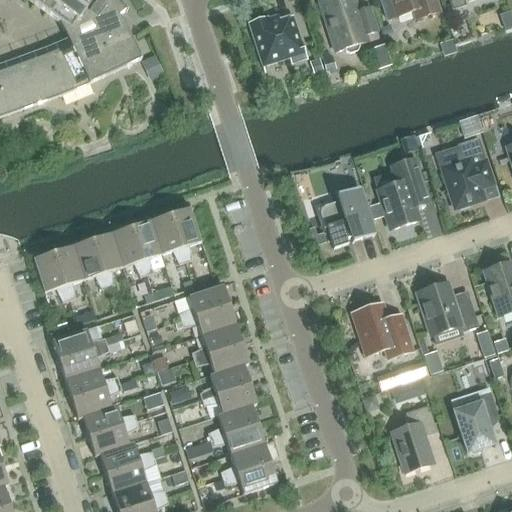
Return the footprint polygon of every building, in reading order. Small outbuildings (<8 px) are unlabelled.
[(99,0),(98,2),(96,0),(23,0),(59,26),(63,34),(71,30),(79,46),(71,50),(57,56),(56,54),(47,58),(0,74),(0,120),(61,99),(89,87),(140,63),(122,24),(121,24),(117,19),(124,14),(125,15),(126,14),(124,11),(124,10),(122,8),(121,6),(119,4),(117,2),(115,1),(113,0),(99,0)] [(357,14),(352,0),(329,0),(318,4),(335,55),(344,52),(345,54),(349,56),(356,54),(358,49),(358,48),(367,44),(365,38),(376,34),(368,10),(357,14)] [(383,0),(376,2),(383,24),(419,12),(422,20),(440,14),(435,0),(383,0)] [(447,0),(452,12),(465,8),(462,0),(447,0)] [(279,23),(277,18),(267,22),(266,20),(248,26),(264,75),(265,75),(263,69),(289,60),(291,66),(306,62),(292,19),(279,23)] [(389,28),(379,31),(383,42),(392,39),(389,28)] [(163,75),(155,57),(142,63),(150,82),(163,75)] [(330,59),(321,62),(325,74),(334,70),(330,59)] [(386,59),(372,63),(375,71),(388,67),(386,59)] [(317,60),(308,63),(312,75),(321,72),(317,60)] [(430,134),(416,139),(419,150),(434,146),(430,134)] [(454,212),(483,202),(479,191),(492,187),(477,141),(457,148),(462,164),(441,171),(454,212)] [(391,169),(393,173),(374,179),(379,193),(377,193),(381,205),(385,218),(390,233),(418,223),(408,190),(421,186),(413,162),(391,169)] [(372,234),(358,191),(336,198),(338,204),(325,209),(323,210),(322,211),(321,212),(321,213),(320,214),(320,216),(320,217),(320,219),(320,220),(324,231),(326,230),(333,251),(348,247),(346,242),(372,234)] [(381,205),(368,209),(373,222),(385,218),(381,205)] [(168,215),(185,266),(191,264),(189,249),(200,245),(189,211),(170,217),(169,215),(168,215)] [(178,268),(185,266),(168,215),(168,218),(150,224),(161,258),(172,255),(178,268)] [(150,262),(161,258),(150,224),(131,230),(130,227),(129,228),(146,279),(152,276),(150,262)] [(140,281),(146,279),(129,228),(130,231),(111,237),(122,271),(133,267),(140,281)] [(312,231),(307,232),(313,249),(324,246),(321,236),(315,238),(312,231)] [(111,274),(122,271),(111,237),(92,243),(91,240),(107,291),(114,289),(111,274)] [(101,293),(107,291),(91,240),(90,240),(91,243),(72,249),(83,283),(94,280),(101,293)] [(72,287),(83,283),(72,249),(54,255),(53,253),(52,253),(68,304),(75,302),(72,287)] [(62,306),(68,304),(52,253),(51,253),(52,256),(33,262),(44,296),(55,292),(62,306)] [(511,271),(510,265),(483,274),(498,320),(511,314),(511,271)] [(182,285),(184,293),(193,290),(190,282),(182,285)] [(453,305),(447,286),(416,296),(431,339),(460,330),(462,335),(478,330),(468,300),(453,305)] [(180,324),(231,308),(231,307),(228,308),(222,288),(188,299),(192,311),(178,318),(180,324)] [(171,289),(164,291),(166,300),(174,297),(171,291),(171,289)] [(164,291),(151,295),(152,296),(154,304),(166,300),(164,291)] [(152,296),(143,298),(146,306),(154,304),(152,296)] [(391,327),(391,326),(387,324),(382,307),(351,317),(365,359),(384,353),(387,362),(412,354),(400,318),(399,319),(401,324),(391,327)] [(201,339),(235,328),(229,309),(231,308),(180,324),(182,331),(197,328),(201,339)] [(152,317),(141,320),(146,335),(156,331),(152,317)] [(64,322),(53,326),(56,334),(67,331),(64,322)] [(193,363),(244,346),(241,346),(235,328),(201,339),(204,350),(191,356),(193,363)] [(89,344),(85,333),(51,344),(58,363),(55,364),(55,365),(106,348),(104,342),(89,344)] [(485,334),(475,338),(479,349),(489,346),(485,334)] [(120,337),(104,342),(106,348),(117,345),(122,343),(120,337)] [(160,338),(153,340),(155,348),(163,345),(160,338)] [(117,345),(106,348),(108,355),(119,351),(117,345)] [(209,379),(248,367),(241,348),(244,347),(244,346),(193,363),(195,369),(210,367),(213,377),(209,378),(209,379)] [(106,348),(55,365),(56,366),(58,365),(64,383),(98,372),(95,361),(108,355),(106,348)] [(165,361),(154,364),(157,375),(169,371),(165,361)] [(498,362),(488,365),(494,382),(503,379),(498,362)] [(421,365),(398,372),(402,386),(425,378),(421,365)] [(145,368),(143,371),(146,378),(155,375),(152,366),(145,368)] [(439,366),(426,370),(428,378),(441,373),(439,366)] [(201,403),(252,387),(252,386),(249,387),(243,369),(248,367),(209,379),(212,390),(199,397),(201,403)] [(68,404),(119,387),(117,381),(102,383),(98,372),(64,383),(70,402),(68,403),(68,404)] [(134,383),(123,387),(125,393),(136,390),(134,383)] [(421,383),(407,388),(411,400),(425,396),(421,383)] [(77,422),(116,409),(115,409),(111,410),(107,400),(121,393),(119,387),(68,404),(71,404),(77,422)] [(217,419),(256,407),(250,388),(252,387),(201,403),(203,410),(218,407),(221,417),(217,419)] [(187,390),(169,395),(172,407),(190,401),(187,390)] [(481,455),(481,451),(493,447),(487,426),(498,422),(489,394),(476,399),(479,406),(453,414),(467,456),(469,455),(473,458),(481,455)] [(160,396),(152,399),(156,410),(163,407),(160,396)] [(209,443),(260,427),(260,426),(257,427),(251,409),(256,408),(256,407),(217,419),(220,430),(207,437),(209,443)] [(85,441),(136,424),(134,418),(119,420),(116,409),(77,422),(77,423),(82,421),(88,439),(85,440),(85,441)] [(404,476),(433,467),(424,439),(436,435),(428,409),(405,416),(407,423),(402,432),(391,436),(404,476)] [(168,422),(158,425),(162,437),(172,434),(168,422)] [(94,459),(133,447),(133,446),(128,447),(125,437),(138,431),(136,424),(85,441),(85,442),(88,441),(94,459)] [(230,458),(264,447),(258,429),(260,428),(260,427),(209,443),(211,450),(226,447),(230,458)] [(133,447),(94,459),(94,460),(99,459),(105,477),(102,478),(153,462),(151,455),(136,458),(133,447)] [(222,482),(273,466),(272,465),(270,466),(264,447),(230,458),(233,469),(220,476),(222,482)] [(195,448),(184,452),(186,458),(187,461),(198,458),(195,449),(195,448)] [(164,458),(153,462),(155,467),(155,468),(166,464),(164,458)] [(111,497),(145,486),(142,475),(155,468),(155,467),(153,462),(102,478),(103,479),(105,478),(111,497)] [(273,466),(222,482),(224,489),(239,486),(242,498),(276,487),(270,467),(273,466)] [(183,474),(171,477),(175,488),(186,484),(183,474)] [(214,485),(197,490),(200,501),(217,495),(214,485)] [(130,511),(166,500),(164,494),(149,497),(145,486),(111,497),(116,511),(130,511)] [(0,511),(12,508),(12,507),(9,508),(3,490),(8,489),(8,488),(0,490),(0,511)] [(166,500),(130,511),(157,511),(168,507),(166,500)]
